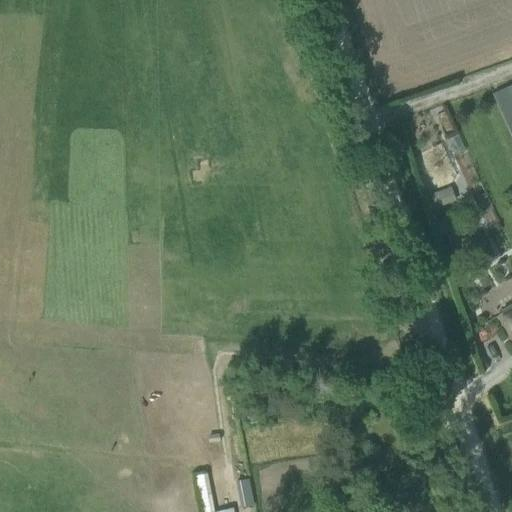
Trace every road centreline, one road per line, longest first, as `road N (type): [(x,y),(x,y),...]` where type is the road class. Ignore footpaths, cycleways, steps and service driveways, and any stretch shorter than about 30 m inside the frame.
road 1 (track): [(433,314),(329,0)]
road 2 (residential): [(492,511),(433,314)]
